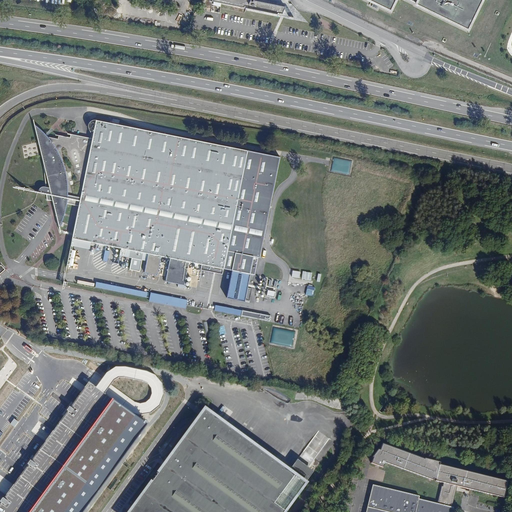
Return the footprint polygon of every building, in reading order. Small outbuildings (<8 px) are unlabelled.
[(211,0),(211,1),(243,8),(243,6),(247,7),(246,9),(276,15),(277,13),(281,14),(285,7),(253,0),(252,2),(250,2),(250,0),(211,0)] [(60,207),(59,210),(59,212),(58,215),(57,216),(60,229),(61,227),(62,225),(63,223),(64,220),(65,218),(66,216),(67,214),(67,211),(67,209),(68,206),(79,208),(73,240),(92,244),(121,250),(120,255),(130,257),(131,252),(143,254),(142,262),(147,263),(145,274),(158,276),(162,258),(171,260),(166,283),(185,287),(190,264),(215,269),(214,274),(216,274),(215,277),(223,278),(224,270),(249,153),(94,122),(93,122),(92,122),(91,123),(90,123),(90,124),(89,125),(88,126),(88,128),(88,129),(88,130),(89,131),(89,132),(90,133),(91,134),(92,134),(92,133),(95,133),(94,141),(93,142),(80,140),(81,138),(72,136),(72,140),(60,137),(59,141),(42,138),(47,188),(45,189),(44,189),(43,189),(42,190),(41,191),(40,192),(39,193),(42,194),(42,195),(48,196),(48,202),(60,204),(60,207)] [(281,159),(249,153),(224,270),(233,271),(256,275),(258,255),(261,256),(281,159)] [(349,174),(351,162),(336,158),(333,171),(349,174)] [(91,251),(92,244),(73,240),(72,248),(91,251)] [(142,262),(143,254),(131,252),(130,257),(120,255),(120,257),(142,262)] [(253,288),(256,275),(233,271),(226,301),(244,305),(245,303),(250,304),(252,292),(247,291),(248,287),(253,288)] [(311,281),(313,273),(304,271),(302,279),(311,281)] [(97,285),(95,292),(147,303),(148,295),(97,285)] [(151,294),(150,300),(187,307),(189,302),(151,294)] [(150,300),(150,303),(187,310),(187,307),(150,300)] [(233,314),(234,309),(215,305),(214,310),(233,314)] [(271,316),(244,311),(243,315),(270,321),(271,316)] [(297,330),(274,326),(271,343),(294,347),(297,330)] [(99,390),(88,382),(0,502),(0,511),(82,511),(147,425),(99,390)] [(288,471),(203,409),(128,511),(283,511),(304,483),(288,471)] [(314,459),(328,438),(318,431),(312,441),(313,441),(311,444),(316,448),(310,456),(314,459)] [(436,479),(435,480),(443,482),(442,485),(441,485),(437,502),(438,502),(438,503),(437,506),(418,501),(418,498),(419,496),(372,485),(365,511),(449,511),(450,511),(451,507),(457,485),(504,497),(508,481),(439,464),(439,465),(437,465),(438,464),(382,443),(379,450),(377,449),(371,457),(373,458),(371,463),(382,467),(384,462),(432,480),(432,478),(436,479)] [(308,478),(292,466),(288,471),(304,483),(308,478)]
